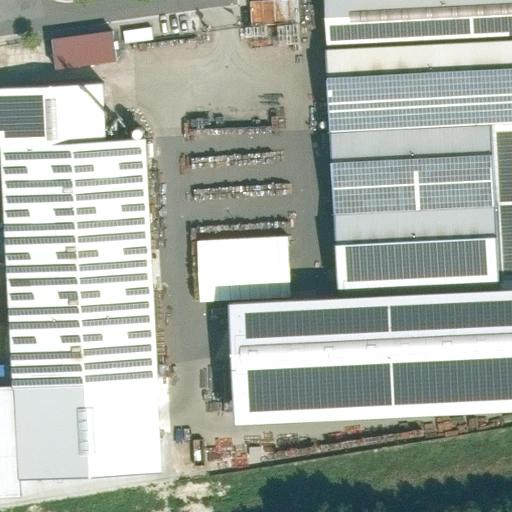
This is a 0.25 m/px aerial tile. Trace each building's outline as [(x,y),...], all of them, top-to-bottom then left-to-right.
[(298,0),(250,0),(251,26),(300,23),(298,0)] [(511,0),(325,0),(335,210),(498,203),(502,280),(511,279),(511,0)] [(127,29),(129,41),(156,37),(155,26),(127,29)] [(120,30),(55,35),(57,67),(122,61),(120,30)] [(144,442),(141,381),(157,380),(157,377),(163,377),(163,361),(156,362),(147,137),(106,139),(104,83),(0,87),(0,144),(1,144),(5,229),(0,229),(0,255),(6,255),(12,385),(29,385),(31,447),(144,442)] [(511,279),(502,280),(498,203),(335,210),(339,301),(246,305),(251,420),(511,408),(511,279)]
